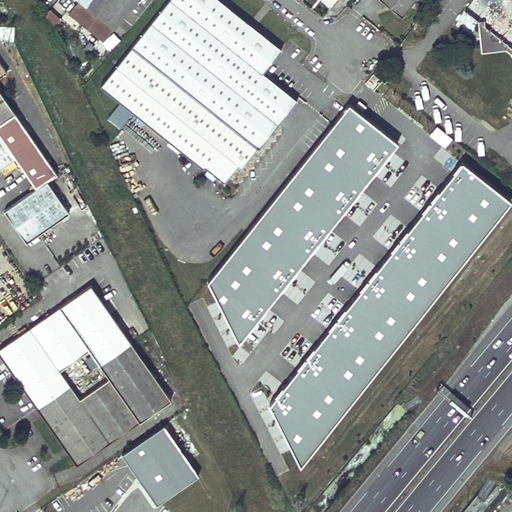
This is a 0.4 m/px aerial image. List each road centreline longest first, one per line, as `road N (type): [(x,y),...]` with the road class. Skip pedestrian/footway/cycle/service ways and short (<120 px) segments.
road 1 (motorway): [(511,340),(369,511)]
road 2 (motorway): [(414,511),(511,394)]
